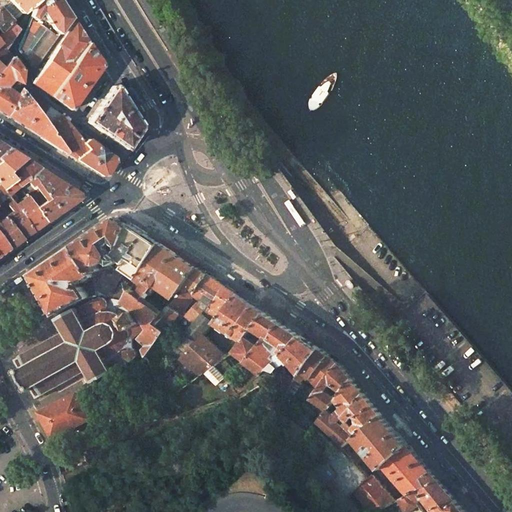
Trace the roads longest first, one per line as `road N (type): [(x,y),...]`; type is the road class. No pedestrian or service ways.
road 1 (primary): [(503,511),(365,352)]
road 2 (primary): [(105,0),(165,96),(175,139)]
road 3 (primary): [(211,123),(125,0)]
road 4 (tertiary): [(119,196),(0,276)]
road 5 (tertiary): [(119,196),(242,269)]
road 6 (tertiary): [(56,511),(47,471),(0,382)]
road 7 (primary): [(211,123),(147,0)]
road 8 (tertiary): [(0,127),(119,196)]
road 9 (residential): [(74,120),(27,84),(12,47),(26,18)]
road 10 (tertiary): [(181,154),(204,213),(242,269)]
road 11 (primary): [(299,261),(225,153)]
road 12 (residential): [(260,280),(365,352)]
